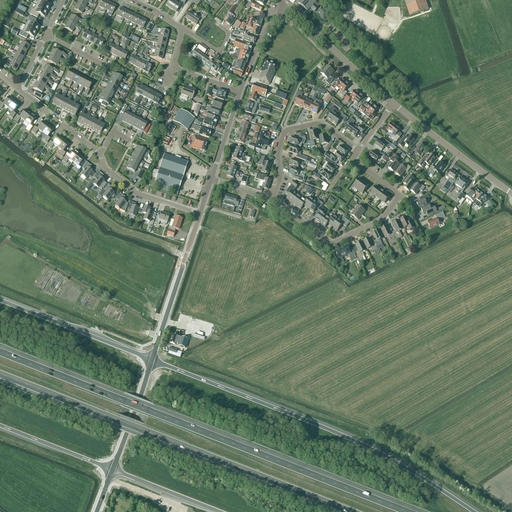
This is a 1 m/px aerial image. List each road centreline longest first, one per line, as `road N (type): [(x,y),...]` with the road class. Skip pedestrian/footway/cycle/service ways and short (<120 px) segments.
road 1 (motorway): [(407,511),(0,352)]
road 2 (motorway): [(0,374),(351,511)]
road 3 (motorway): [(473,511),(374,450),(151,360)]
road 4 (motorway): [(151,360),(0,300)]
road 5 (unclassified): [(271,200),(334,243),(379,221),(400,195)]
road 6 (tertiary): [(151,360),(199,214)]
road 7 (unclassified): [(271,200),(285,131),(320,124),(357,151)]
road 8 (tertiary): [(511,195),(393,103)]
road 9 (tertiary): [(393,103),(284,6)]
road 10 (residential): [(199,214),(140,195),(104,168),(99,154)]
road 11 (motorway): [(0,425),(112,469)]
